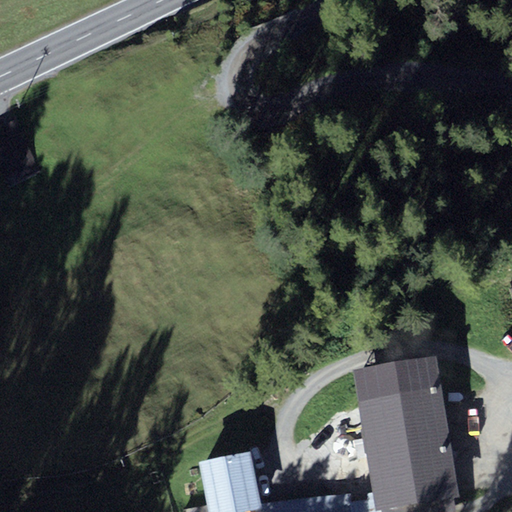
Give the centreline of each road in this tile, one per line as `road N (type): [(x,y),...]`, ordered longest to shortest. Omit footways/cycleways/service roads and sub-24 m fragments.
road 1 (track): [(511,98),(311,92),(212,131),(181,105),(201,58),(300,0)]
road 2 (track): [(293,439),(331,395),(418,370),(511,372)]
road 3 (secondary): [(0,73),(166,0)]
